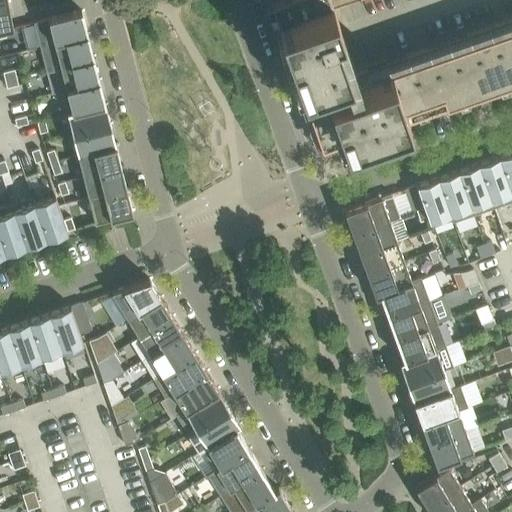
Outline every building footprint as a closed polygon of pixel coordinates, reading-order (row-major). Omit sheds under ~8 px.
[(405,55),(387,61),(385,62),(368,68),(356,72),(353,62),(346,45),(333,7),(353,0),(272,0),(270,1),(321,145),(511,78),(511,17),(466,34),(449,40),(446,41),(429,47),(405,55)] [(8,1),(0,2),(0,28),(4,27),(13,26),(8,1)] [(40,46),(87,34),(81,9),(33,21),(40,46)] [(87,34),(40,46),(46,69),(93,57),(87,34)] [(93,57),(46,69),(52,92),(61,90),(99,81),(93,57)] [(3,71),(5,79),(16,76),(14,68),(3,71)] [(5,79),(6,86),(18,84),(16,76),(5,79)] [(67,113),(105,104),(99,81),(61,90),(67,113)] [(67,113),(72,134),(110,125),(105,104),(67,113)] [(16,125),(28,122),(26,114),(14,117),(16,125)] [(37,120),(39,132),(47,130),(44,118),(37,120)] [(116,146),(110,125),(72,134),(78,155),(116,146)] [(83,176),(121,167),(116,146),(78,155),(83,176)] [(35,161),(43,158),(38,147),(31,150),(35,161)] [(46,151),(50,162),(57,159),(53,148),(46,151)] [(511,149),(498,154),(511,194),(511,149)] [(511,194),(498,154),(478,162),(493,206),(511,199),(511,194)] [(0,170),(1,173),(8,170),(4,159),(0,160),(0,170)] [(57,159),(50,162),(54,173),(61,171),(57,159)] [(478,162),(457,169),(473,214),(493,206),(478,162)] [(83,176),(88,197),(126,188),(121,167),(83,176)] [(457,169),(437,176),(451,218),(451,219),(452,221),(473,214),(457,169)] [(437,176),(416,183),(429,219),(431,226),(451,219),(451,218),(437,176)] [(65,180),(57,182),(61,194),(69,191),(65,180)] [(423,206),(415,183),(404,187),(412,210),(416,208),(423,206)] [(132,211),(126,188),(88,197),(94,221),(132,211)] [(390,192),(344,209),(353,233),(389,219),(399,216),(390,192)] [(34,201),(47,237),(67,230),(63,218),(55,196),(55,194),(34,201)] [(32,195),(12,203),(26,244),(47,237),(34,201),(32,195)] [(0,206),(0,236),(5,251),(26,244),(11,203),(0,206)] [(427,218),(423,206),(416,208),(420,220),(427,218)] [(67,230),(75,227),(71,216),(63,218),(67,230)] [(353,233),(359,251),(396,238),(389,219),(353,233)] [(424,242),(431,238),(427,227),(419,231),(424,242)] [(404,259),(396,238),(359,251),(367,273),(404,259)] [(491,239),(483,242),(487,253),(495,251),(491,239)] [(483,242),(476,245),(480,256),(487,253),(483,242)] [(440,258),(435,247),(428,251),(432,262),(440,258)] [(453,251),(445,254),(450,265),(457,262),(453,251)] [(375,294),(379,292),(421,277),(420,275),(411,279),(404,259),(367,273),(375,294)] [(466,270),(453,272),(460,288),(467,285),(478,280),(473,267),(466,270)] [(421,277),(379,292),(388,315),(429,300),(443,295),(435,275),(422,279),(421,277)] [(111,290),(127,316),(160,296),(149,277),(111,290)] [(478,280),(467,285),(470,292),(481,288),(478,280)] [(172,314),(160,296),(127,316),(138,335),(172,314)] [(91,327),(82,300),(70,304),(79,332),(91,327)] [(436,320),(429,300),(388,315),(395,335),(436,320)] [(79,332),(70,304),(49,311),(62,348),(82,340),(79,332)] [(64,353),(62,348),(49,311),(29,318),(43,360),(64,353)] [(172,314),(138,335),(150,353),(183,332),(172,314)] [(493,317),(482,322),(485,329),(496,325),(493,317)] [(43,360),(29,318),(7,326),(22,368),(43,360)] [(395,335),(404,360),(445,345),(436,320),(395,335)] [(7,326),(0,328),(0,370),(1,375),(22,368),(7,326)] [(150,353),(141,358),(153,377),(194,351),(183,332),(150,353)] [(88,339),(92,350),(100,348),(96,336),(88,339)] [(407,382),(443,368),(453,365),(445,345),(404,360),(399,362),(407,382)] [(207,370),(194,351),(153,377),(165,396),(173,391),(207,370)] [(103,381),(110,378),(106,367),(99,369),(103,381)] [(450,387),(443,368),(407,382),(413,401),(450,387)] [(173,391),(184,409),(218,388),(207,370),(173,391)] [(82,377),(85,384),(92,382),(96,380),(94,373),(82,377)] [(110,378),(103,381),(106,392),(110,404),(123,396),(112,378),(110,378)] [(63,383),(52,387),(54,395),(66,391),(63,383)] [(421,422),(458,409),(467,406),(459,384),(450,387),(413,401),(421,422)] [(40,391),(43,399),(54,395),(52,387),(40,391)] [(184,409),(176,414),(187,432),(229,406),(218,388),(184,409)] [(14,409),(25,405),(22,398),(11,402),(14,409)] [(14,409),(11,402),(0,405),(0,406),(2,413),(14,409)] [(229,406),(187,432),(198,450),(203,447),(236,427),(240,424),(229,406)] [(121,409),(113,411),(117,423),(125,420),(121,409)] [(465,429),(458,409),(421,422),(429,443),(465,429)] [(125,420),(117,423),(121,434),(124,443),(133,440),(139,437),(128,418),(125,420)] [(215,468),(249,447),(236,427),(203,447),(215,468)] [(465,429),(429,443),(436,463),(473,450),(465,429)] [(138,447),(141,458),(149,455),(145,444),(138,447)] [(207,473),(220,494),(262,468),(249,447),(215,468),(207,473)] [(7,452),(10,460),(22,456),(20,448),(7,452)] [(488,457),(492,464),(502,458),(498,451),(488,457)] [(153,467),(149,455),(141,458),(145,469),(153,467)] [(22,456),(10,460),(13,468),(25,464),(22,456)] [(506,464),(502,458),(492,464),(496,471),(506,464)] [(415,485),(426,503),(460,483),(448,465),(415,485)] [(274,488),(262,468),(220,494),(230,511),(237,511),(245,507),(244,506),(274,488)] [(164,471),(149,480),(157,502),(164,500),(176,492),(164,471)] [(453,511),(471,501),(460,483),(426,503),(431,511),(453,511)] [(245,507),(248,511),(276,511),(289,504),(278,485),(274,488),(244,506),(245,507)] [(22,493),(24,501),(36,497),(34,489),(22,493)] [(489,511),(479,496),(471,501),(453,511),(489,511)] [(39,505),(36,497),(24,501),(27,509),(39,505)] [(164,500),(157,502),(159,511),(165,511),(168,511),(164,500)]
